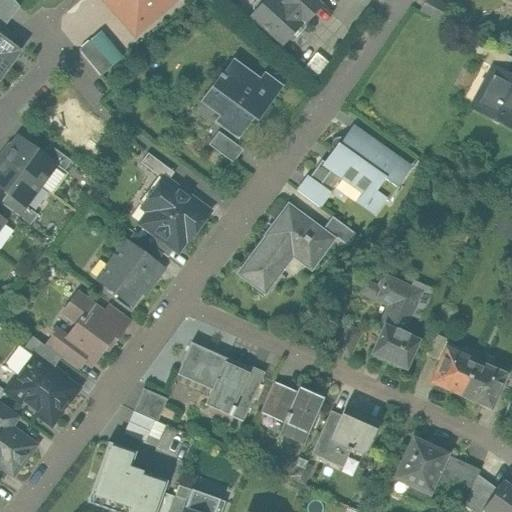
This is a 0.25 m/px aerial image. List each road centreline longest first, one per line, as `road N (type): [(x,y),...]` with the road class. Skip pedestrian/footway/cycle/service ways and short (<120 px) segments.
road 1 (residential): [(399,0),(179,301)]
road 2 (residential): [(511,455),(179,301)]
road 3 (residential): [(179,301),(21,511)]
